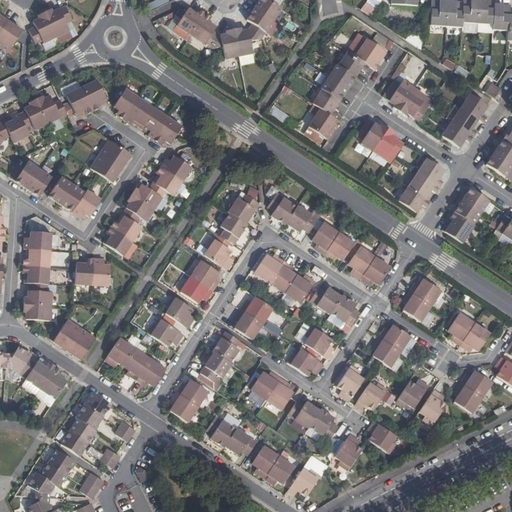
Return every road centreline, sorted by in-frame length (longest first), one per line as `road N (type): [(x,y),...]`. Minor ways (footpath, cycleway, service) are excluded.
road 1 (residential): [(415,243),(129,43)]
road 2 (residential): [(145,415),(260,242),(276,239),(374,306)]
road 3 (residential): [(145,150),(86,241),(15,194)]
road 4 (tertiary): [(354,511),(511,432)]
road 5 (residential): [(289,511),(155,421)]
road 6 (residential): [(145,415),(9,330)]
road 7 (residential): [(374,306),(455,359),(488,357),(502,336)]
road 8 (residential): [(15,194),(9,330)]
road 9 (residential): [(358,98),(466,171)]
